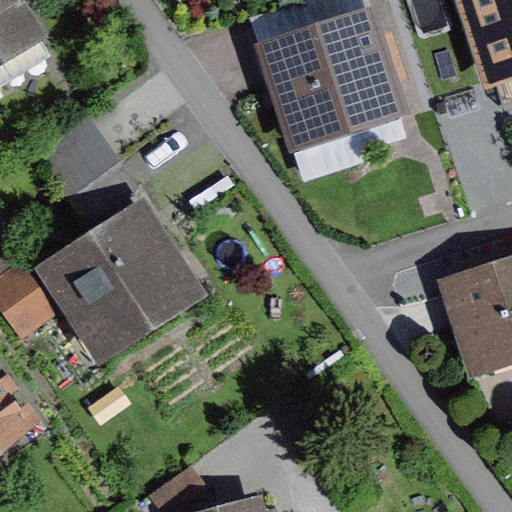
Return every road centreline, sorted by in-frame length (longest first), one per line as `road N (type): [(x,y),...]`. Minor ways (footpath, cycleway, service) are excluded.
road 1 (residential): [(135,0),(337,282)]
road 2 (residential): [(337,282),(503,511)]
road 3 (residential): [(511,223),(337,282)]
